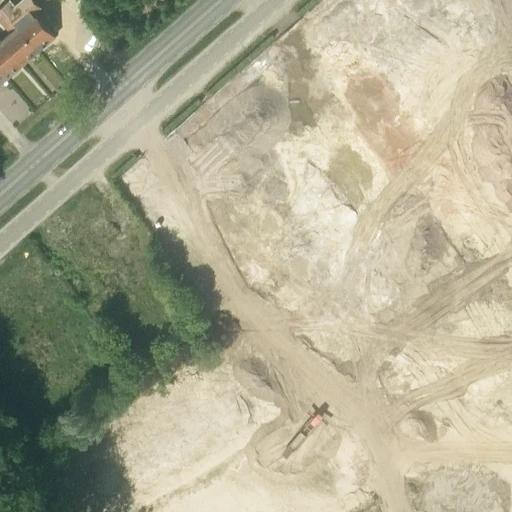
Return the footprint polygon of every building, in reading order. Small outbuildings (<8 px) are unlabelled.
[(9,0),(1,7),(39,50),(55,36),(35,12),(27,19),(9,0)] [(419,7),(417,9),(329,86),(343,109),(225,184),(433,511),(511,511),(511,148),(464,72),(474,66),(452,16),(451,14),(450,11),(448,9),(446,8),(444,6),(441,5),(439,4),(436,3),(434,3),(431,3),(429,3),(426,4),(423,5),(421,6),(419,7)] [(0,22),(10,34),(3,40),(23,64),(39,50),(1,7),(0,8),(0,22)] [(0,69),(7,78),(23,64),(3,40),(0,42),(0,69)] [(122,254),(103,210),(69,225),(87,269),(122,254)] [(141,222),(122,233),(135,254),(153,243),(141,222)] [(225,340),(271,314),(257,289),(263,285),(257,273),(248,278),(230,246),(216,255),(212,249),(183,265),(225,340)] [(129,273),(106,284),(116,306),(139,295),(129,273)] [(110,431),(123,449),(134,442),(126,432),(133,427),(127,419),(110,431)]
